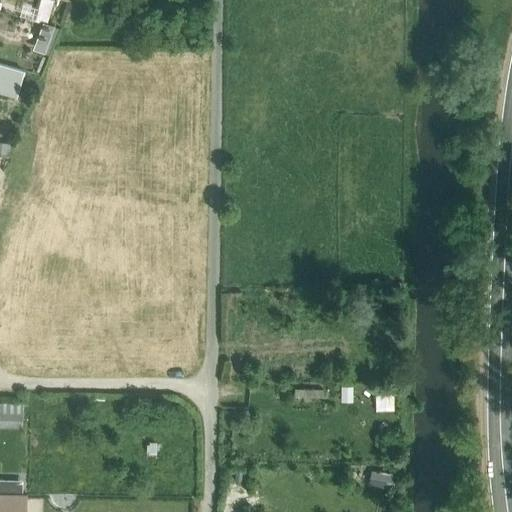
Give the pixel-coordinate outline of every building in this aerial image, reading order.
[(43,20),(33,47),(49,53),(59,26),(43,20)] [(378,308),(364,321),(377,333),(390,321),(378,308)] [(375,351),(374,384),(400,385),(400,352),(375,351)] [(23,405),(0,403),(0,420),(23,421),(23,405)] [(358,416),(358,433),(374,433),(374,415),(358,416)] [(371,471),(370,486),(389,489),(391,473),(371,471)]
